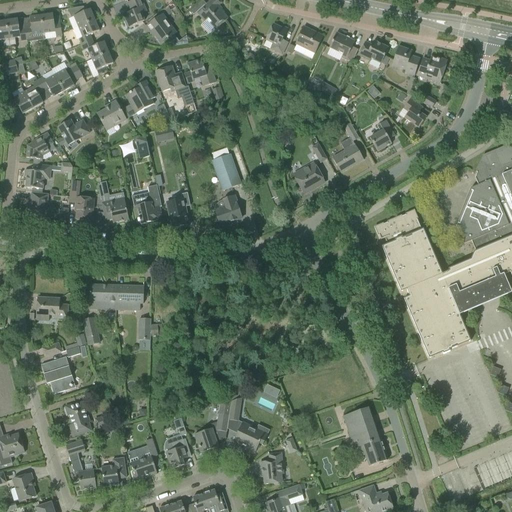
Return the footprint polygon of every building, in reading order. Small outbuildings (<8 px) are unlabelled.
[(123,15),(129,28),(144,21),(141,14),(146,12),(141,0),(133,0),(127,3),(131,12),(123,15)] [(223,14),(224,13),(218,6),(222,3),(218,0),(211,0),(196,13),(201,19),(203,17),(215,30),(228,19),(223,14)] [(74,17),(78,27),(95,21),(90,10),(85,12),(83,7),(67,9),(71,18),(74,17)] [(53,15),(41,16),(45,40),(56,38),(56,37),(62,36),(60,24),(54,25),(53,15)] [(171,47),(181,45),(173,35),(176,33),(163,15),(146,27),(150,33),(152,32),(161,44),(166,40),(171,47)] [(24,25),(25,29),(27,41),(27,42),(45,40),(41,16),(29,18),(30,24),(24,25)] [(18,20),(6,21),(10,46),(16,45),(15,38),(20,37),(21,42),(27,41),(25,29),(19,30),(18,20)] [(10,46),(6,21),(0,22),(0,40),(3,40),(4,47),(10,46)] [(79,39),(81,45),(92,41),(90,35),(99,31),(95,21),(78,27),(82,38),(79,39)] [(271,49),(282,55),(288,43),(282,40),(287,29),(283,27),(282,29),(273,24),(265,40),(273,44),(271,49)] [(295,44),(315,54),(323,37),(303,27),(295,44)] [(329,49),(343,55),(342,59),(351,63),(358,50),(352,47),(354,42),(336,33),(329,49)] [(87,50),(92,60),(108,53),(104,42),(94,46),(92,41),(81,45),(84,51),(87,50)] [(365,42),(360,51),(358,56),(370,62),(371,60),(385,66),(389,59),(385,57),(388,49),(373,41),(371,45),(365,42)] [(286,53),(291,55),(295,48),(290,45),(286,53)] [(405,73),(414,76),(420,59),(410,56),(412,51),(398,47),(391,67),(405,71),(405,73)] [(108,53),(92,60),(98,76),(107,72),(105,67),(113,64),(108,53)] [(248,53),(244,59),(251,64),(255,57),(248,53)] [(417,76),(439,84),(447,61),(439,58),(439,60),(431,57),(429,61),(423,59),(417,76)] [(184,75),(186,82),(187,85),(194,82),(193,80),(200,78),(201,81),(203,80),(204,87),(216,84),(214,76),(210,66),(204,68),(201,60),(187,64),(190,73),(184,75)] [(3,64),(5,70),(16,67),(15,61),(3,64)] [(77,80),(71,69),(68,64),(65,66),(67,69),(65,70),(55,75),(64,92),(74,86),(72,83),(77,80)] [(76,66),(71,69),(77,80),(83,77),(76,66)] [(16,67),(5,70),(6,76),(18,72),(16,67)] [(170,89),(171,93),(175,91),(178,100),(181,98),(184,107),(194,104),(188,87),(186,88),(181,74),(175,76),(172,67),(155,72),(159,82),(162,92),(170,89)] [(42,78),(37,81),(43,91),(48,89),(54,97),(64,92),(55,75),(44,81),(42,78)] [(33,87),(24,93),(33,109),(43,103),(38,94),(43,91),(37,81),(31,84),(33,87)] [(130,106),(124,109),(129,118),(154,104),(151,100),(155,98),(151,90),(146,81),(134,88),(135,90),(125,96),(130,106)] [(330,87),(325,97),(331,100),(336,90),(330,87)] [(213,90),(216,101),(222,99),(219,88),(213,90)] [(33,109),(24,93),(13,99),(23,114),(33,109)] [(421,102),(432,108),(436,102),(424,95),(421,102)] [(426,118),(419,113),(422,108),(410,100),(403,109),(408,113),(404,118),(418,129),(426,118)] [(110,107),(97,114),(106,130),(112,127),(110,124),(116,121),(117,125),(126,120),(115,102),(109,105),(110,107)] [(171,123),(164,104),(156,109),(165,126),(171,123)] [(175,113),(169,115),(172,122),(178,120),(175,113)] [(57,141),(60,146),(66,143),(68,146),(81,139),(80,138),(89,133),(82,121),(73,126),(70,121),(57,128),(63,138),(57,141)] [(369,138),(377,152),(391,144),(389,140),(394,136),(386,121),(377,126),(380,132),(369,138)] [(332,158),(336,165),(341,173),(363,160),(354,145),(354,146),(352,143),(359,139),(350,124),(344,127),(350,139),(340,144),(344,151),(332,158)] [(171,128),(155,131),(157,142),(174,138),(171,128)] [(26,158),(45,160),(52,156),(41,137),(34,141),(35,142),(27,146),(26,158)] [(136,147),(147,145),(145,137),(135,139),(136,147)] [(311,148),(320,164),(327,160),(318,144),(311,148)] [(511,144),(498,151),(499,154),(496,155),(495,152),(483,157),(474,178),(478,185),(470,188),(455,226),(463,244),(471,241),(475,252),(474,252),(470,260),(448,269),(449,271),(442,274),(423,230),(421,230),(413,212),(376,228),(381,240),(384,238),(387,245),(382,247),(401,292),(406,290),(409,297),(404,299),(429,359),(470,341),(459,316),(511,294),(503,275),(510,272),(511,276),(511,144)] [(212,161),(223,191),(239,185),(226,149),(211,154),(214,161),(212,161)] [(118,151),(110,152),(112,159),(119,157),(118,151)] [(313,187),(323,181),(313,164),(293,175),(304,194),(314,189),(313,187)] [(25,170),(24,178),(26,178),(25,188),(32,189),(31,194),(41,195),(42,195),(42,190),(43,190),(44,180),(49,180),(51,166),(43,166),(42,165),(33,165),(32,171),(25,170)] [(76,198),(75,202),(74,212),(76,212),(75,220),(92,222),(94,199),(79,198),(81,182),(72,181),(70,197),(76,198)] [(129,220),(124,198),(108,202),(107,198),(109,197),(106,183),(97,185),(101,199),(102,203),(101,203),(105,221),(112,219),(113,223),(129,220)] [(148,188),(149,193),(132,197),(134,206),(135,206),(138,219),(137,219),(138,222),(139,226),(155,222),(155,224),(162,222),(159,208),(161,207),(159,197),(157,186),(148,188)] [(26,204),(25,218),(46,220),(47,210),(47,206),(48,195),(42,195),(41,195),(31,194),(30,205),(26,204)] [(185,207),(190,206),(187,194),(181,195),(182,200),(166,203),(172,229),(188,225),(185,207)] [(225,207),(215,211),(220,226),(241,219),(236,204),(237,203),(235,196),(222,200),(225,207)] [(67,222),(68,209),(61,208),(60,222),(67,222)] [(116,310),(117,287),(89,286),(89,296),(88,310),(116,311),(116,310)] [(144,287),(117,287),(116,310),(140,311),(140,304),(143,304),(143,297),(144,287)] [(57,319),(67,320),(68,306),(59,305),(59,299),(38,298),(37,315),(58,316),(57,319)] [(188,299),(188,309),(188,313),(218,313),(218,299),(188,299)] [(83,320),(89,346),(99,344),(94,318),(83,320)] [(139,340),(150,341),(150,337),(151,326),(151,320),(139,319),(139,340)] [(42,349),(45,358),(61,353),(58,344),(42,349)] [(66,351),(68,358),(80,355),(79,347),(66,351)] [(50,384),(53,395),(75,388),(66,358),(41,366),(47,384),(50,384)] [(263,397),(276,403),(282,391),(269,385),(263,397)] [(231,402),(228,421),(238,422),(242,399),(231,402)] [(194,435),(199,449),(198,450),(200,455),(207,453),(206,452),(218,448),(213,432),(216,431),(226,433),(231,403),(221,401),(218,422),(210,425),(211,429),(194,435)] [(69,426),(72,437),(91,431),(89,423),(87,414),(86,414),(82,403),(72,406),(71,405),(65,407),(68,417),(69,416),(72,425),(69,426)] [(356,459),(364,456),(368,467),(387,461),(369,408),(359,411),(342,417),(356,459)] [(94,419),(99,432),(113,427),(108,413),(94,419)] [(237,434),(233,443),(241,447),(242,445),(250,448),(249,450),(255,453),(259,444),(262,446),(267,437),(255,431),(256,430),(242,423),(237,434)] [(187,435),(184,427),(178,429),(181,437),(187,435)] [(0,452),(0,462),(1,467),(12,463),(10,458),(24,453),(18,434),(7,438),(7,436),(0,437),(0,449),(1,452),(0,452)] [(142,448),(127,453),(131,464),(130,464),(133,472),(131,473),(133,478),(135,478),(136,480),(148,476),(149,477),(157,475),(153,464),(159,461),(158,456),(154,447),(152,439),(145,442),(147,446),(142,448)] [(165,453),(171,470),(184,465),(182,460),(191,457),(185,439),(175,443),(174,439),(170,440),(167,443),(166,446),(166,450),(167,452),(165,453)] [(297,451),(292,439),(285,441),(290,454),(297,451)] [(75,443),(65,446),(68,454),(69,456),(77,454),(78,453),(85,451),(82,441),(75,443)] [(263,472),(264,485),(274,484),(274,486),(279,485),(278,483),(282,483),(281,475),(283,475),(281,454),(269,455),(269,462),(260,463),(261,472),(263,472)] [(102,476),(103,478),(104,488),(119,485),(118,480),(126,478),(125,468),(123,459),(112,460),(113,466),(101,468),(101,469),(102,476)] [(83,472),(79,460),(71,462),(77,483),(79,482),(80,491),(96,489),(94,477),(93,471),(83,472)] [(31,474),(12,480),(19,502),(36,497),(31,484),(34,483),(31,474)] [(289,506),(287,500),(302,495),(300,491),(299,486),(298,485),(276,493),(278,499),(265,504),(267,511),(266,511),(265,511),(289,511),(288,507),(289,506)] [(385,511),(393,509),(387,494),(380,496),(379,494),(376,495),(373,486),(359,491),(365,511),(385,511)] [(203,494),(209,510),(209,511),(221,511),(227,510),(222,494),(216,496),(215,491),(203,494)] [(202,511),(203,511),(209,510),(203,494),(192,498),(197,511),(202,511)] [(333,500),(325,502),(328,511),(335,508),(333,500)] [(170,506),(172,511),(184,511),(181,502),(170,506)] [(53,511),(54,511),(55,511),(53,505),(52,505),(51,503),(36,508),(37,511),(53,511)]
